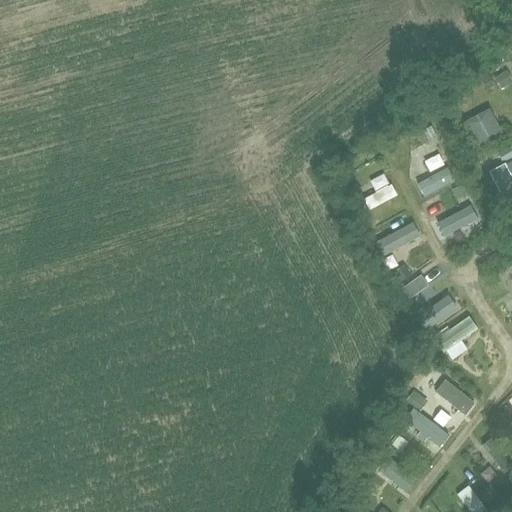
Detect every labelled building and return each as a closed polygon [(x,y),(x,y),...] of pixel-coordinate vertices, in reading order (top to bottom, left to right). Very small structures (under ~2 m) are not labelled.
[(489,110),(463,124),(477,150),(503,137),(489,110)] [(409,161),(441,144),(435,133),(403,150),(409,161)] [(493,174),(508,206),(511,204),(511,184),(505,169),(493,174)] [(395,186),(366,200),(372,212),(401,198),(395,186)] [(448,214),(454,226),(481,212),(474,200),(448,214)] [(406,288),(415,300),(440,281),(432,270),(406,288)] [(440,343),(471,322),(465,312),(433,332),(440,343)] [(480,326),(470,332),(482,351),(493,345),(480,326)] [(448,351),(477,386),(486,378),(466,353),(473,348),(465,338),(448,351)] [(397,433),(421,462),(432,454),(408,424),(397,433)] [(505,477),(511,472),(511,459),(497,437),(485,446),(505,477)] [(391,458),(381,470),(411,494),(421,482),(391,458)]
